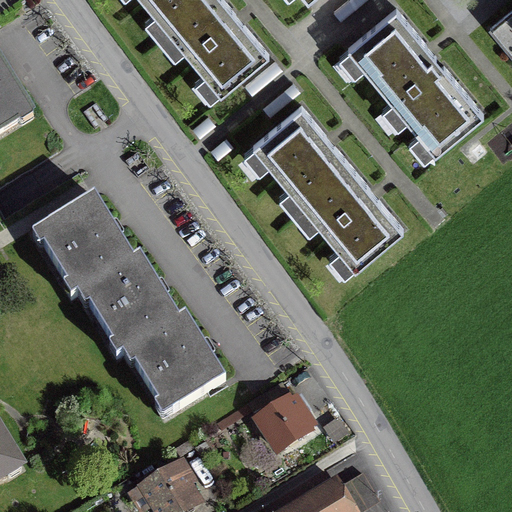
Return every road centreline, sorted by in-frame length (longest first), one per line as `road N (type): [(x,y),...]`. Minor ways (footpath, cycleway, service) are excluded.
road 1 (residential): [(71,0),(380,430)]
road 2 (residential): [(380,430),(245,511)]
